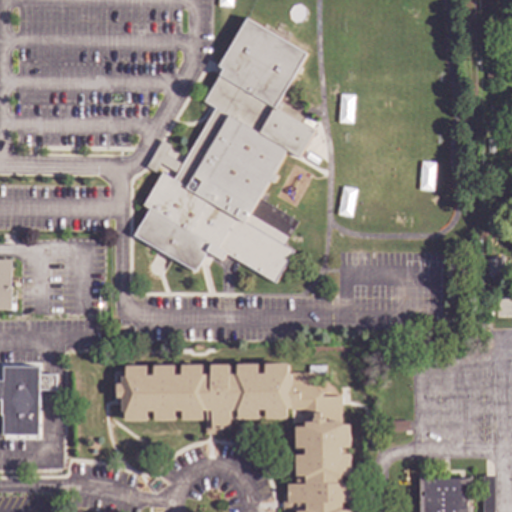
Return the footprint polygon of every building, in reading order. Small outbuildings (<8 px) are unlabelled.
[(308,54),(280,102),(304,116),(300,123),(315,131),(299,158),(287,151),(273,175),(277,177),(274,183),(270,181),(259,200),(297,223),(284,245),(295,251),(275,284),(225,255),(222,261),(208,252),(196,273),(134,236),(150,209),(143,206),(162,173),(174,180),(178,174),(161,164),(156,173),(146,167),(162,140),(172,146),(166,155),(183,165),(216,108),(205,102),(223,70),(219,67),(248,18),(308,54)] [(494,155),(486,155),(486,140),(494,140),(494,155)] [(11,311),(0,311),(0,259),(12,260),(11,311)] [(502,278),(485,278),(485,259),(501,259),(502,278)] [(287,374),(290,375),(307,375),(307,368),(324,368),(324,376),(315,376),(316,392),(322,392),(322,398),(340,398),(340,423),(342,426),(349,427),(350,449),(340,450),(340,456),(350,455),(351,477),(341,478),(341,485),(350,485),(351,504),(342,504),(342,511),(305,511),(282,511),(281,495),(286,495),(286,486),(295,486),(295,481),(304,481),(304,478),(295,478),(295,457),(304,457),(304,450),(295,450),(294,428),(304,428),(303,412),(290,412),(290,410),(286,410),(286,421),(265,421),(264,412),(258,412),(259,421),(229,421),(229,431),(220,431),(220,436),(204,436),(205,413),(202,413),(203,422),(181,422),(181,413),(175,413),(175,422),(153,423),(153,413),(147,413),(147,423),(123,423),(123,416),(121,413),(121,400),(115,400),(115,385),(120,385),(120,378),(124,378),(124,368),(146,368),(147,377),(152,377),(153,367),(174,367),(174,376),(180,376),(180,367),(202,367),(202,376),(209,376),(209,366),(228,367),(229,376),(236,376),(236,366),(258,366),(258,375),(264,375),(264,365),(287,365),(287,374)] [(42,373),(57,373),(57,389),(42,389),(41,437),(3,436),(3,417),(2,417),(2,388),(3,388),(4,366),(42,367),(42,373)] [(408,432),(390,433),(389,422),(408,422),(408,432)] [(485,511),(494,511),(493,477),(480,477),(480,511),(485,511)] [(471,511),(419,511),(419,480),(471,479),(471,511)]
